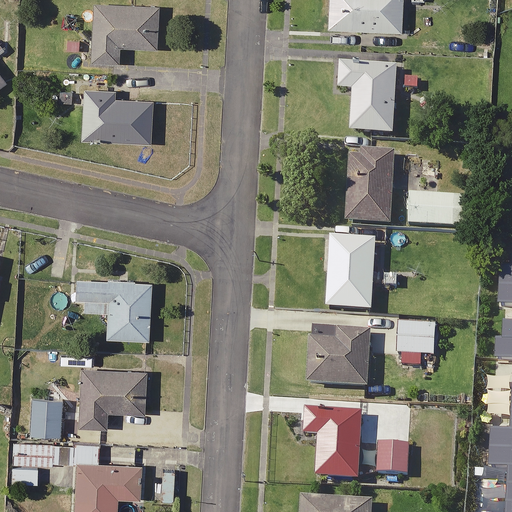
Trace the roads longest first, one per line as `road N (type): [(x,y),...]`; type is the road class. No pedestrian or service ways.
road 1 (residential): [(237,231),(222,511)]
road 2 (residential): [(0,186),(237,231)]
road 3 (residential): [(249,0),(237,231)]
